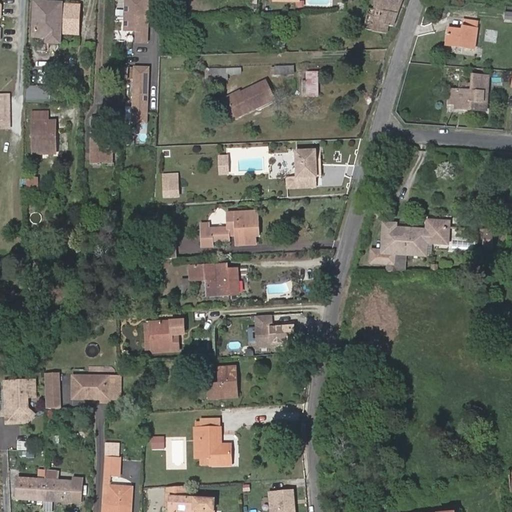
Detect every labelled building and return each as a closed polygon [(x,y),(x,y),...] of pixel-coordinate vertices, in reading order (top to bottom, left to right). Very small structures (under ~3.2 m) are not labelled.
[(149,0),(126,0),(126,32),(138,32),(138,43),(149,43),(149,0)] [(375,0),(373,9),(368,8),(364,29),(387,33),(388,26),(393,27),(402,0),(375,0)] [(46,41),(60,42),(61,4),(37,3),(35,37),(46,37),(46,41)] [(67,6),(66,30),(78,31),(79,7),(67,6)] [(449,28),(446,44),(474,48),(477,21),(464,20),(463,30),(449,28)] [(150,69),(136,68),(134,124),(148,124),(149,103),(147,103),(148,90),(149,90),(150,69)] [(241,69),(209,70),(210,82),(215,82),(228,81),(228,75),(241,75),(241,69)] [(303,82),(303,97),(318,97),(318,72),(307,72),(307,82),(303,82)] [(459,90),(450,89),(449,103),(456,104),(456,108),(486,110),(489,76),(473,75),(472,83),(460,82),(459,90)] [(265,82),(259,85),(268,103),(274,100),(265,82)] [(49,100),(49,85),(28,85),(28,100),(49,100)] [(268,103),(259,85),(227,100),(236,118),(268,103)] [(9,95),(0,94),(0,129),(8,129),(9,95)] [(106,163),(106,168),(112,168),(112,109),(99,109),(99,118),(92,118),(92,163),(106,163)] [(47,150),(49,122),(49,112),(33,112),(33,154),(47,154),(47,150)] [(288,189),(316,188),(315,176),(322,176),(321,150),(296,152),(298,177),(287,177),(288,189)] [(38,189),(38,180),(38,179),(28,179),(28,189),(38,189)] [(178,187),(163,188),(164,199),(179,198),(178,187)] [(256,236),(255,218),(258,218),(259,218),(259,215),(258,212),(228,213),(228,228),(210,229),(202,230),(203,248),(213,247),(213,242),(229,241),(229,235),(236,235),(237,245),(256,244),(256,236)] [(426,255),(427,243),(432,243),(442,243),(443,221),(428,220),(427,229),(396,228),(396,223),(384,223),(382,250),(372,250),(371,263),(386,263),(394,264),(394,254),(407,254),(426,255)] [(484,230),(483,250),(491,250),(493,231),(484,230)] [(161,259),(177,259),(176,245),(160,246),(161,259)] [(385,277),(405,276),(407,254),(394,254),(394,264),(386,263),(385,277)] [(190,279),(207,278),(208,296),(238,294),(237,269),(227,270),(227,264),(189,266),(190,279)] [(190,279),(182,280),(182,296),(191,295),(190,279)] [(157,310),(168,311),(169,300),(159,299),(157,310)] [(256,317),(258,346),(296,343),(294,323),(269,325),(269,316),(256,317)] [(122,320),(123,334),(144,332),(142,318),(122,320)] [(151,323),(152,352),(179,351),(178,343),(172,343),(172,336),(172,334),(185,334),(184,322),(151,323)] [(116,352),(117,365),(131,364),(123,355),(116,352)] [(233,379),(232,367),(218,368),(219,383),(207,384),(208,399),(238,397),(237,379),(233,379)] [(45,386),(59,386),(59,374),(45,374),(45,386)] [(109,377),(72,377),(72,400),(84,400),(86,398),(91,398),(93,400),(101,400),(101,403),(109,403),(109,397),(119,397),(119,377),(109,377)] [(35,380),(5,382),(7,423),(23,422),(23,414),(28,409),(27,397),(36,396),(35,380)] [(59,386),(45,386),(46,409),(60,409),(59,386)] [(35,415),(28,409),(23,414),(23,422),(28,422),(35,415)] [(196,429),(196,457),(210,457),(211,466),(231,466),(230,445),(220,445),(220,420),(201,421),(201,428),(196,429)] [(165,438),(152,438),(152,449),(165,449),(165,438)] [(28,442),(19,441),(19,450),(27,450),(28,442)] [(105,443),(105,449),(108,449),(108,455),(119,456),(120,448),(119,448),(119,444),(105,443)] [(105,458),(102,511),(130,511),(132,488),(110,487),(110,476),(118,477),(119,459),(105,458)] [(46,471),(46,479),(44,501),(44,511),(52,511),(53,501),(81,503),(82,478),(73,478),(73,481),(56,480),(56,472),(46,471)] [(44,501),(46,479),(18,478),(17,499),(44,501)] [(187,486),(167,487),(166,506),(170,507),(171,497),(186,498),(187,486)] [(294,500),(293,490),(269,492),(270,511),(295,511),(295,504),(291,504),(291,500),(294,500)] [(171,497),(170,507),(169,511),(213,511),(214,501),(186,498),(171,497)]
